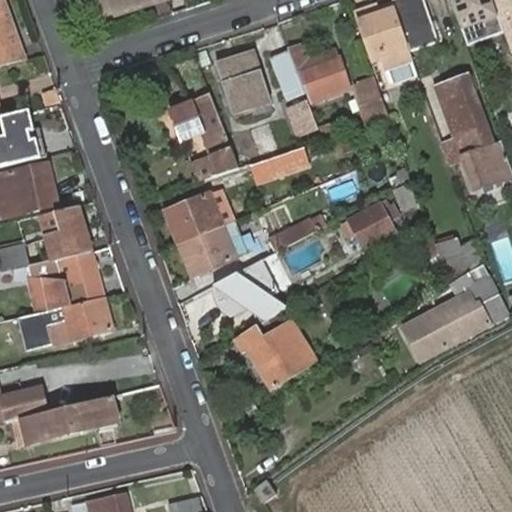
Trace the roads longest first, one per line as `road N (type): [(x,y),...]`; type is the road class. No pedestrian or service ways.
road 1 (residential): [(207,448),(73,71)]
road 2 (track): [(511,350),(387,420),(281,502),(288,511)]
road 3 (residential): [(73,71),(284,0)]
road 4 (residential): [(207,448),(0,494)]
